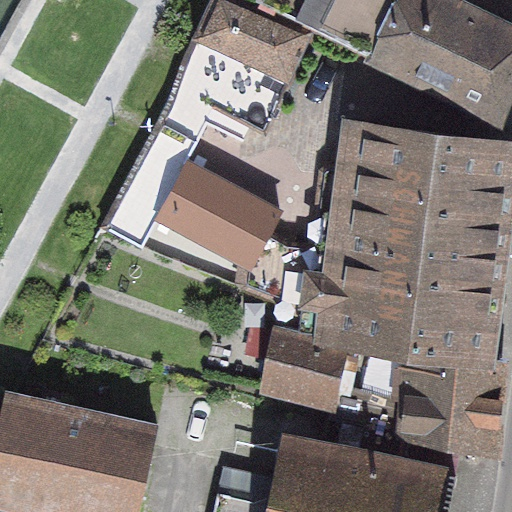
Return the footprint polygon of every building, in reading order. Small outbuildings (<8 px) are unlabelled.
[(498,121),(511,87),(511,23),(463,0),(214,0),(163,117),(202,136),(209,123),(244,140),(251,127),(268,135),(318,33),(498,121)] [(410,346),(493,357),(511,221),(511,142),(359,123),(353,166),(331,163),(321,170),(312,243),(289,241),(284,303),(279,326),(351,344),(352,337),(410,346)] [(282,212),(152,139),(106,226),(146,246),(161,217),(246,262),(243,286),(284,303),(289,241),(273,230),(282,212)] [(351,344),(279,326),(265,385),(338,403),(342,385),(351,344)] [(505,360),(493,357),(410,346),(407,369),(397,370),(396,384),(406,385),(405,397),(402,433),(463,447),(499,453),(505,360)] [(338,403),(335,417),(366,427),(402,433),(405,397),(342,385),(338,403)] [(0,505),(28,511),(139,511),(160,428),(10,391),(5,414),(0,432),(0,505)] [(451,511),(463,447),(402,433),(366,427),(362,455),(285,438),(274,480),(225,472),(216,511),(451,511)]
